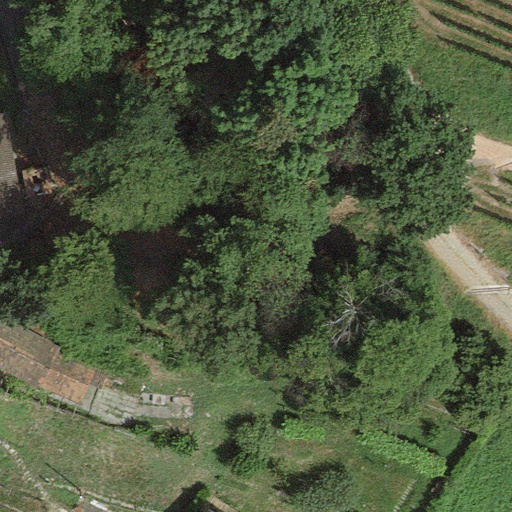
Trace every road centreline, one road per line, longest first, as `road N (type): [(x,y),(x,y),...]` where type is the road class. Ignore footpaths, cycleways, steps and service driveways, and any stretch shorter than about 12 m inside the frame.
road 1 (track): [(511,314),(424,223),(430,173),(484,153),(511,161)]
road 2 (track): [(345,0),(362,54),(423,129),(484,153)]
